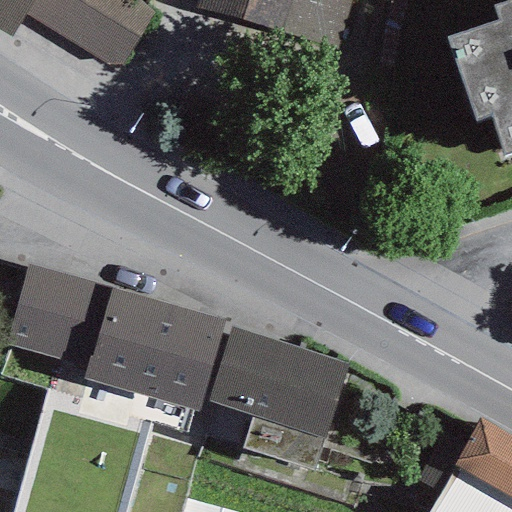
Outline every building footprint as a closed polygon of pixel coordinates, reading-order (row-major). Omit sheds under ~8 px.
[(0,0),(0,31),(11,38),(25,16),(34,0),(0,0)] [(34,0),(25,16),(105,66),(120,65),(153,14),(137,0),(34,0)] [(199,0),(197,12),(336,49),(350,0),(199,0)] [(497,19),(445,37),(474,122),(490,116),(504,155),(511,152),(511,0),(505,0),(505,1),(493,5),(497,19)] [(7,344),(87,366),(110,289),(27,264),(7,344)] [(83,379),(198,413),(223,322),(110,289),(87,366),(83,379)] [(323,441),(347,364),(231,328),(208,401),(253,416),(323,441)] [(311,472),(323,441),(253,416),(243,449),(311,472)] [(511,437),(479,418),(453,465),(511,499),(511,437)] [(511,511),(511,499),(453,465),(427,511),(511,511)] [(230,511),(184,498),(179,511),(230,511)]
